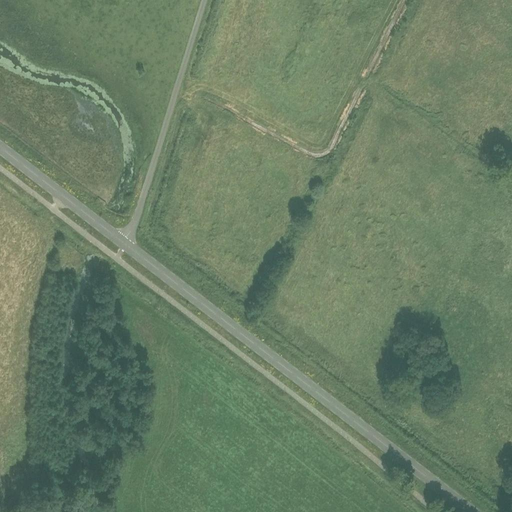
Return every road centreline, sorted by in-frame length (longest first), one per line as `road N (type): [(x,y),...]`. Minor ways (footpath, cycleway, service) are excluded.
road 1 (secondary): [(468,511),(126,245)]
road 2 (unclassified): [(126,245),(204,0)]
road 3 (secondary): [(126,245),(0,147)]
